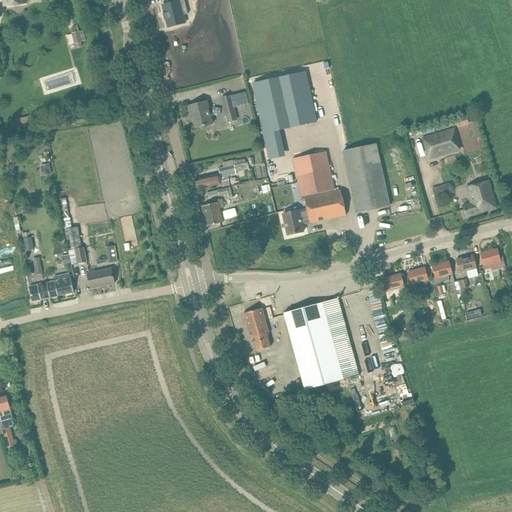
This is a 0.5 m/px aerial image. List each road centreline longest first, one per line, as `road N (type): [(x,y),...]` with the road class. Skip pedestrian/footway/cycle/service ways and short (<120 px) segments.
road 1 (unclassified): [(209,280),(307,276),(511,222)]
road 2 (residential): [(209,280),(135,0)]
road 3 (secondary): [(173,218),(117,0)]
road 4 (secondary): [(365,511),(242,413),(210,354)]
road 5 (unclassified): [(0,325),(186,285)]
